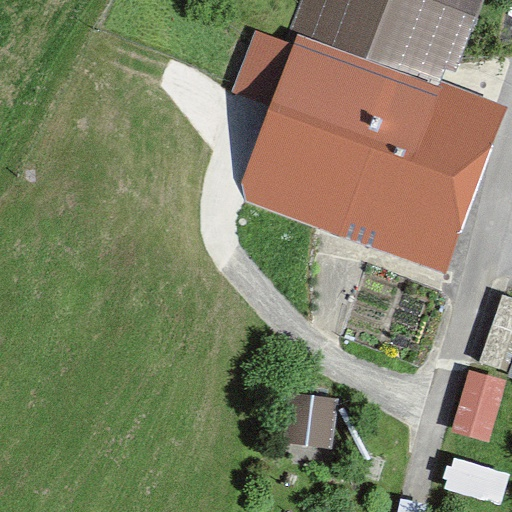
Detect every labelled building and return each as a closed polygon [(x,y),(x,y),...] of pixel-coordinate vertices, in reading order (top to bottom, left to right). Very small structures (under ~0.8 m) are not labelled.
[(403,0),(296,0),(278,50),(269,50),(249,107),(276,119),(257,178),(429,244),(472,124),(372,85),(403,0)] [(511,359),(511,299),(501,296),(478,364),(507,373),(511,359)] [(492,438),(508,376),(470,366),(454,429),(492,438)] [(294,396),(291,443),(331,445),(333,398),(294,396)] [(454,456),(448,485),(505,497),(511,468),(454,456)]
